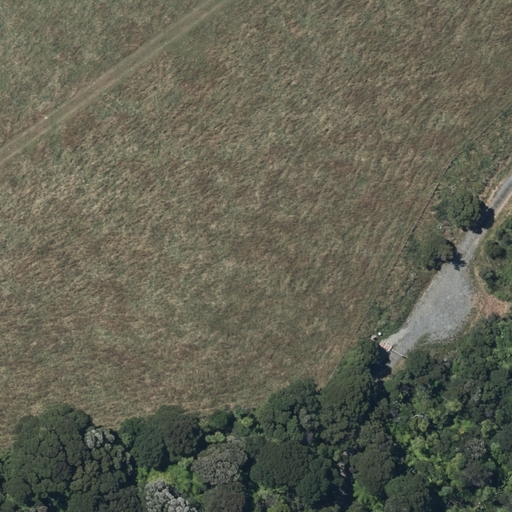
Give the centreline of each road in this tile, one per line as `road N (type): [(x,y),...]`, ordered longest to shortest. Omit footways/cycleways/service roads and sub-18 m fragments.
road 1 (track): [(217,0),(0,155)]
road 2 (track): [(511,171),(359,366)]
